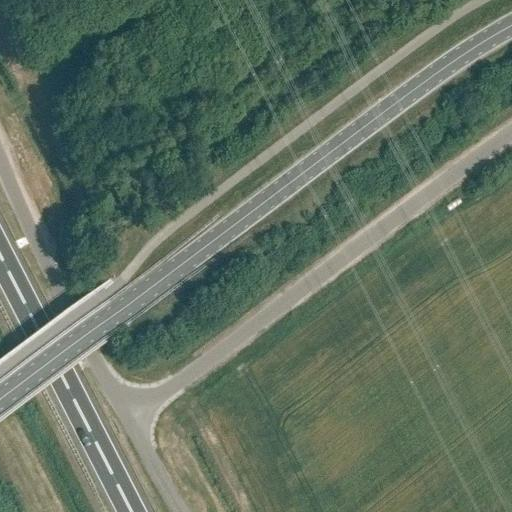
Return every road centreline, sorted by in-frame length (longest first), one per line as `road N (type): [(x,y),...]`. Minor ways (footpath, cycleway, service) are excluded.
road 1 (tertiary): [(0,403),(415,88),(511,25)]
road 2 (unclassified): [(128,420),(511,134)]
road 3 (trunk): [(132,511),(0,253)]
road 4 (unclassified): [(128,420),(0,162)]
